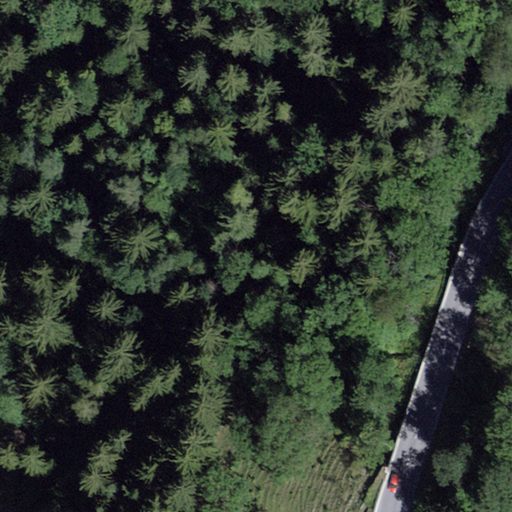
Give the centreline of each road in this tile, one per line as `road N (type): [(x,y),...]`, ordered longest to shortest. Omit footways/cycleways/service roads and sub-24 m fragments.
road 1 (secondary): [(511,182),(450,324),(393,511)]
road 2 (track): [(477,511),(465,484),(450,324)]
